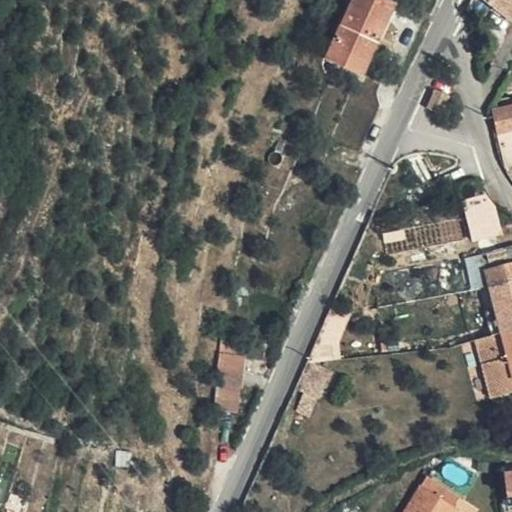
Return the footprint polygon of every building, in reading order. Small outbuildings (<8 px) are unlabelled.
[(357,5),(358,0),(354,0),(329,53),(336,57),(357,5)] [(399,0),(358,0),(357,5),(336,57),(346,62),(351,52),(369,61),(399,0)] [(511,0),(496,0),(511,13),(511,0)] [(364,71),(369,61),(351,52),(346,62),(364,71)] [(448,98),(435,92),(426,109),(439,116),(448,98)] [(511,103),(509,104),(510,109),(500,111),(504,130),(511,127),(511,103)] [(493,194),(463,199),(470,241),(500,236),(493,194)] [(464,218),(411,229),(415,249),(468,238),(464,218)] [(487,262),(511,256),(511,238),(483,245),(487,262)] [(497,302),(511,298),(511,256),(487,262),(497,302)] [(503,325),(511,323),(511,298),(497,302),(503,325)] [(511,349),(511,323),(503,325),(508,347),(509,350),(511,349)] [(511,349),(509,350),(508,347),(505,348),(501,326),(482,330),(494,390),(511,385),(511,382),(510,374),(511,373),(511,349)] [(237,333),(222,332),(220,347),(236,349),(237,333)] [(236,349),(220,347),(214,404),(236,406),(243,350),(236,349)] [(459,495),(427,474),(402,511),(453,511),(457,507),(453,504),(459,495)]
